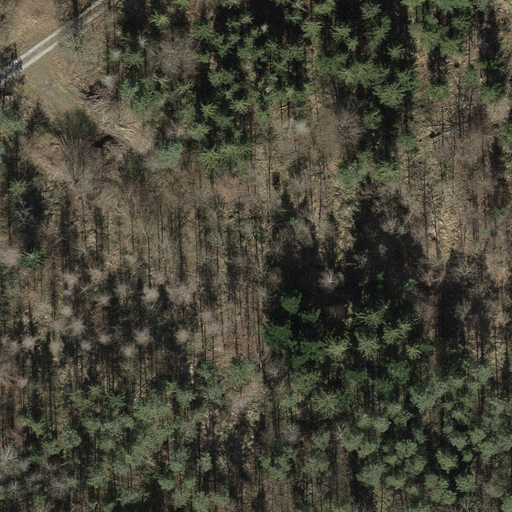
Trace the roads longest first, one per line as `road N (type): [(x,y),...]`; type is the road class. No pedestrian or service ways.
road 1 (track): [(26,57),(138,186)]
road 2 (track): [(105,0),(0,76)]
